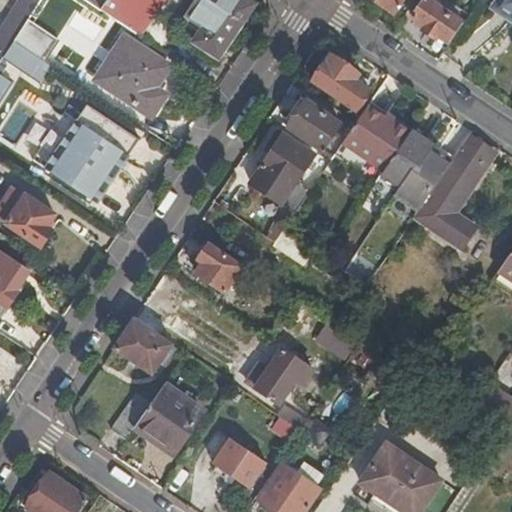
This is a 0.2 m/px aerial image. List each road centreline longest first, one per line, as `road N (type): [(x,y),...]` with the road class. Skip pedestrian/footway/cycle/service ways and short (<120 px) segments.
road 1 (residential): [(312,1),(28,422)]
road 2 (residential): [(312,1),(511,134)]
road 3 (residential): [(28,422),(159,511)]
